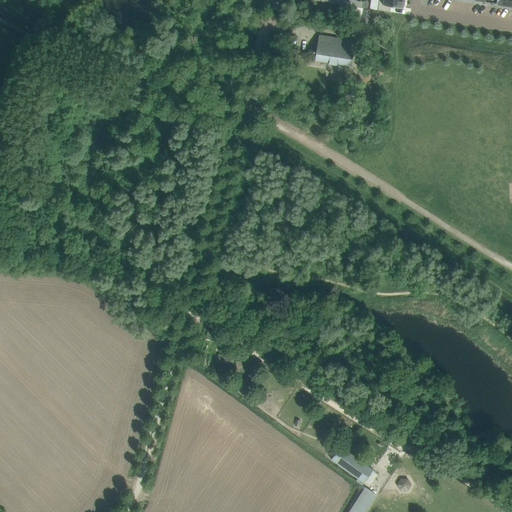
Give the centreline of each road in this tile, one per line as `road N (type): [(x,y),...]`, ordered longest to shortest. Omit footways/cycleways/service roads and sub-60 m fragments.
road 1 (track): [(245,101),(511,264)]
road 2 (track): [(205,249),(159,424),(119,511)]
road 3 (track): [(265,25),(233,148)]
